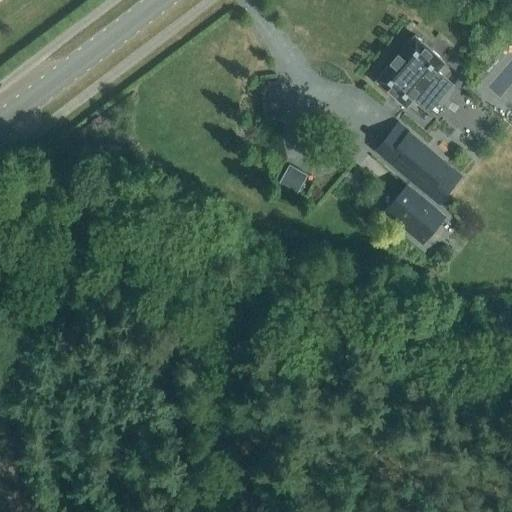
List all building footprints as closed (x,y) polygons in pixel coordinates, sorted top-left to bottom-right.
[(414,34),(375,80),(407,107),(413,99),(428,112),(453,83),(438,71),(446,61),(414,34)] [(511,53),(505,48),(481,80),(502,96),(511,82),(511,53)] [(445,170),(408,138),(410,135),(398,125),(377,150),(438,202),(459,177),(447,167),(445,170)] [(302,192),(313,173),(294,162),(284,181),(302,192)] [(422,242),(443,218),(406,187),(386,210),(422,242)]
